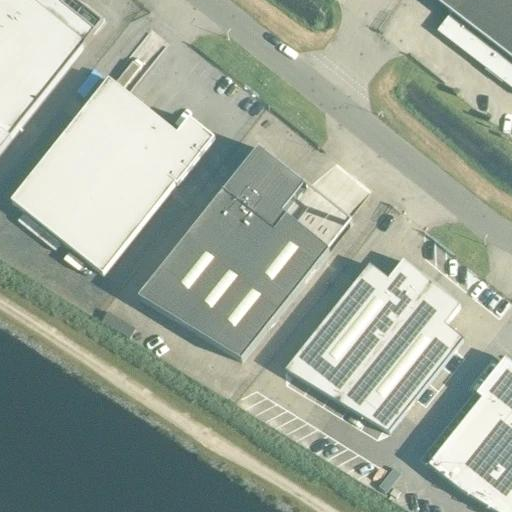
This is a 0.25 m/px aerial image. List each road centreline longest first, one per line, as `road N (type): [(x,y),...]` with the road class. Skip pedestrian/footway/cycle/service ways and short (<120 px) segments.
road 1 (track): [(342,511),(0,300)]
road 2 (unclassified): [(200,0),(511,244)]
